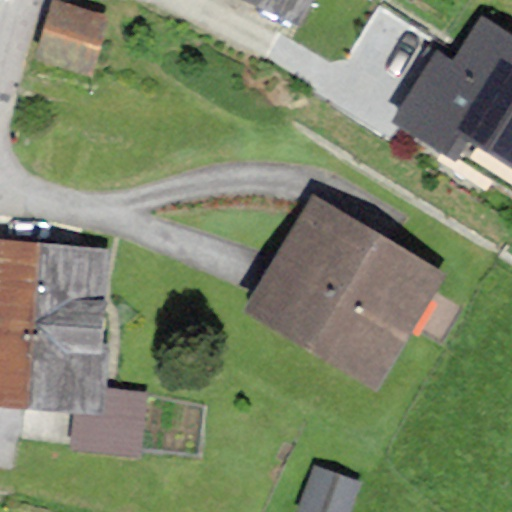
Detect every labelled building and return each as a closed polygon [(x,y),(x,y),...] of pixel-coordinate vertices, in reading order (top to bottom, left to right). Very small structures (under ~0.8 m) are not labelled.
[(106,6),(83,0),(47,0),(35,44),(91,60),(106,6)] [(269,0),(294,12),(300,0),(269,0)] [(511,43),(483,26),(460,66),(439,53),(400,119),(462,156),(472,138),(511,161),(511,43)] [(436,282),(315,211),(254,315),(375,386),(436,282)] [(0,406),(25,409),(38,246),(0,243),(0,406)] [(38,246),(25,409),(93,414),(106,252),(38,246)] [(345,511),(353,488),(314,476),(302,511),(345,511)]
